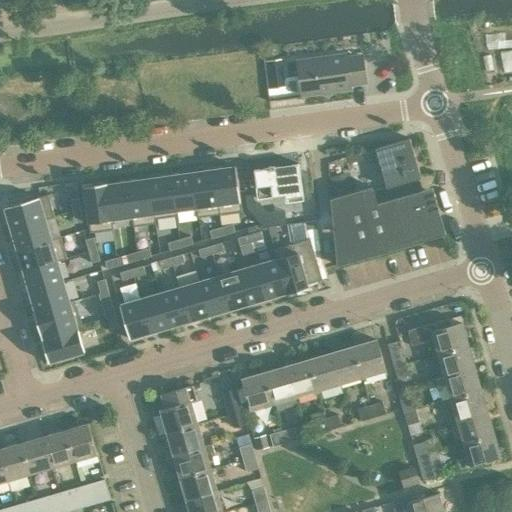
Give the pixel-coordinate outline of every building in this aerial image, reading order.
[(351,85),(366,83),(363,57),(347,59),(347,55),(297,62),(302,96),(351,89),(351,85)] [(156,83),(151,84),(154,104),(160,103),(161,112),(200,106),(201,109),(220,106),(220,103),(246,99),(244,86),(250,85),(246,68),(239,70),(238,63),(154,74),(156,83)] [(283,77),(268,79),(270,89),(284,87),(283,77)] [(372,187),(331,199),(338,265),(438,236),(425,190),(423,191),(419,179),(422,178),(410,139),(376,149),(387,187),(373,191),(372,187)] [(363,153),(355,155),(357,162),(365,160),(363,153)] [(286,199),(303,196),(299,165),(254,171),(258,199),(285,196),(286,199)] [(236,166),(215,169),(221,214),(242,211),(236,166)] [(215,169),(194,172),(199,207),(196,208),(197,217),(221,214),(215,169)] [(194,172),(172,175),(177,210),(196,208),(199,207),(194,172)] [(177,210),(172,175),(151,178),(157,218),(177,215),(176,211),(177,210)] [(349,175),(331,180),(336,196),(354,191),(349,175)] [(151,178),(130,181),(136,226),(156,223),(156,218),(157,218),(151,178)] [(130,181),(108,184),(113,219),(132,217),(133,226),(136,226),(130,181)] [(113,219),(108,184),(107,184),(107,183),(83,186),(90,232),(113,229),(112,220),(113,219)] [(5,207),(12,231),(46,221),(46,220),(55,217),(48,194),(5,207)] [(71,199),(72,212),(81,211),(79,198),(71,199)] [(81,211),(72,212),(74,223),(82,222),(81,211)] [(304,222),(306,230),(318,228),(316,220),(304,222)] [(46,221),(12,231),(18,251),(52,241),(51,239),(46,221)] [(233,224),(223,226),(225,234),(235,231),(233,224)] [(225,234),(223,226),(210,230),(212,238),(225,234)] [(261,231),(251,234),(253,242),(263,239),(261,231)] [(253,242),(251,234),(237,238),(240,246),(253,242)] [(24,272),(58,262),(58,261),(67,259),(60,236),(51,239),(52,241),(18,251),(24,272)] [(181,239),(183,246),(193,244),(191,236),(181,239)] [(89,253),(97,251),(93,237),(85,239),(89,253)] [(287,293),(286,293),(287,294),(308,288),(307,284),(322,280),(310,238),(273,249),(276,259),(277,258),(287,293)] [(170,250),(183,246),(181,239),(168,242),(170,250)] [(222,242),(212,245),(212,247),(214,253),(224,250),(222,242)] [(212,247),(212,245),(198,249),(201,257),(214,253),(212,247)] [(149,248),(139,251),(141,259),(151,256),(149,248)] [(100,260),(97,251),(89,253),(92,263),(100,260)] [(141,259),(139,251),(126,255),(128,263),(141,259)] [(172,257),(175,265),(185,262),(182,254),(172,257)] [(117,257),(105,261),(107,269),(119,265),(117,257)] [(161,269),(175,265),(172,257),(159,261),(161,269)] [(276,259),(259,264),(269,298),(286,293),(287,293),(277,258),(276,259)] [(30,293),(64,283),(58,262),(24,272),(30,293)] [(269,298),(259,264),(240,269),(250,304),(269,298)] [(133,268),(136,276),(146,273),(143,265),(133,268)] [(122,280),(136,276),(133,268),(120,272),(122,280)] [(230,309),(250,304),(240,269),(220,275),(230,309)] [(201,281),(211,315),(230,309),(220,275),(201,281)] [(101,295),(109,292),(105,279),(97,281),(101,295)] [(191,321),(211,315),(201,281),(181,286),(191,321)] [(69,301),(64,283),(30,293),(35,311),(34,311),(35,314),(70,303),(69,301)] [(181,286),(161,292),(172,326),(191,321),(181,286)] [(101,295),(108,319),(116,317),(109,292),(101,295)] [(142,298),(152,332),(172,326),(161,292),(142,298)] [(130,339),(152,332),(142,298),(120,304),(130,339)] [(65,332),(77,328),(77,327),(82,326),(74,299),(69,301),(70,303),(35,314),(42,338),(65,332)] [(116,317),(108,319),(111,329),(118,327),(116,317)] [(439,356),(469,348),(462,324),(451,327),(449,319),(407,331),(412,347),(434,341),(439,356)] [(84,352),(77,328),(65,332),(42,338),(49,362),(84,352)] [(353,347),(362,377),(386,370),(377,340),(353,347)] [(394,370),(407,366),(400,342),(387,346),(394,370)] [(362,377),(353,347),(331,354),(340,384),(362,377)] [(445,379),(475,370),(469,348),(439,356),(445,379)] [(340,384),(331,354),(309,361),(317,391),(340,384)] [(317,391),(309,361),(287,367),(296,397),(317,391)] [(407,366),(394,370),(397,380),(409,376),(407,366)] [(296,397),(287,367),(265,373),(273,403),(296,397)] [(475,370),(445,379),(438,381),(439,385),(445,388),(448,387),(452,401),(482,392),(475,370)] [(273,403),(265,373),(243,380),(252,410),(273,403)] [(167,434),(197,426),(191,403),(199,401),(195,386),(164,395),(167,405),(160,408),(162,417),(167,434)] [(230,416),(242,412),(236,389),(223,393),(230,416)] [(458,423),(480,417),(488,414),(482,392),(452,401),(456,415),(447,418),(449,426),(458,423)] [(404,414),(416,411),(412,398),(401,401),(404,414)] [(370,406),(373,417),(373,418),(386,414),(383,402),(370,406)] [(373,418),(373,417),(370,406),(359,409),(363,421),(373,418)] [(416,411),(404,414),(405,417),(407,426),(419,422),(416,411)] [(242,412),(230,416),(233,428),(246,424),(244,417),(242,412)] [(323,412),(312,416),(317,434),(319,433),(328,430),(325,419),(323,412)] [(325,419),(328,430),(343,426),(339,414),(325,419)] [(465,445),(495,436),(488,414),(480,417),(458,423),(465,445)] [(65,431),(74,461),(97,455),(88,424),(65,431)] [(174,457),(204,448),(197,426),(167,434),(174,457)] [(281,431),(285,443),(298,439),(295,427),(281,431)] [(43,437),(52,468),(74,461),(65,431),(43,437)] [(285,443),(281,431),(271,434),(274,446),(285,443)] [(253,438),(257,451),(268,447),(265,435),(253,438)] [(465,445),(469,459),(459,461),(461,469),(501,458),(495,436),(465,445)] [(21,444),(30,474),(52,468),(43,437),(21,444)] [(418,459),(430,455),(426,442),(413,445),(418,459)] [(0,450),(0,455),(7,481),(30,474),(21,444),(0,450)] [(242,460),(255,456),(251,444),(238,448),(242,460)] [(213,445),(204,448),(174,457),(180,479),(210,470),(207,458),(216,455),(213,445)] [(430,455),(418,459),(421,470),(433,467),(430,455)] [(255,456),(242,460),(246,473),(259,469),(255,456)] [(414,469),(412,470),(401,473),(404,486),(418,482),(414,469)] [(186,500),(216,492),(210,470),(180,479),(186,500)] [(104,480),(82,487),(85,497),(107,490),(104,480)] [(59,493),(62,503),(85,497),(82,487),(59,493)] [(255,505),(268,501),(264,488),(251,491),(255,505)] [(85,497),(87,507),(110,500),(107,490),(85,497)] [(189,511),(222,511),(216,492),(186,500),(189,511)] [(37,500),(40,510),(62,503),(59,493),(37,500)] [(411,511),(444,511),(439,495),(409,504),(411,511)] [(62,503),(64,511),(69,511),(87,507),(85,497),(62,503)] [(15,506),(16,511),(32,511),(40,510),(37,500),(15,506)] [(271,511),(268,501),(255,505),(257,511),(271,511)] [(40,510),(40,511),(64,511),(62,503),(40,510)]
